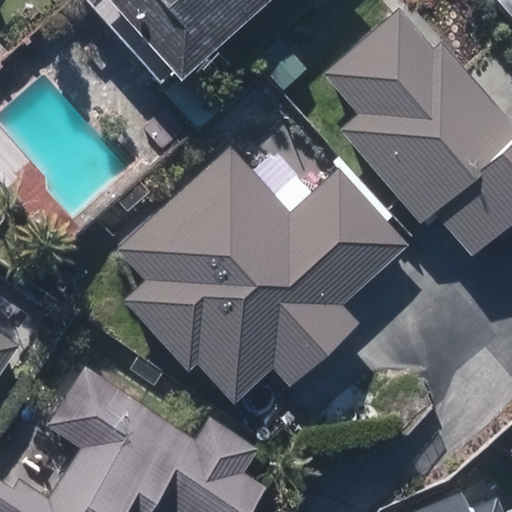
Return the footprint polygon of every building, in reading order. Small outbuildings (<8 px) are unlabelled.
[(113,0),(175,69),(251,0),(113,0)] [(511,0),(494,0),(493,1),(509,19),(511,15),(511,0)] [(511,109),(449,35),(436,46),(400,3),(324,66),(360,108),(342,124),(423,219),(436,208),(473,251),(506,223),(511,230),(511,109)] [(362,313),(351,301),(363,291),(361,289),(415,241),(345,162),(291,210),(232,144),(118,244),(148,279),(128,296),(191,366),(204,354),(240,395),(272,367),(285,381),(362,313)] [(0,371),(21,340),(0,325),(0,371)] [(194,511),(244,511),(267,479),(246,465),(260,443),(210,410),(195,432),(151,403),(86,360),(47,418),(82,441),(49,490),(20,471),(14,480),(0,471),(0,511),(182,511),(186,507),(194,511)] [(511,511),(511,510),(509,502),(482,511),(473,511),(465,491),(409,511),(511,511)]
